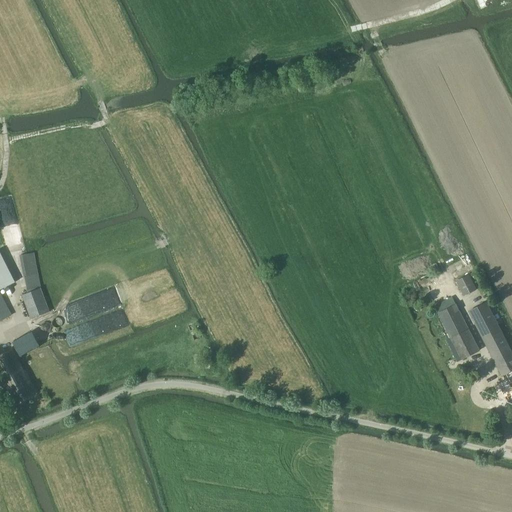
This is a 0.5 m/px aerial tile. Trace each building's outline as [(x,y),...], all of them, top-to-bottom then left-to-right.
[(27,293),(22,295),(31,319),(49,312),(40,288),(38,274),(23,277),(27,293)] [(463,295),(476,289),(469,275),(456,281),(463,295)] [(0,320),(11,315),(0,292),(0,320)] [(511,352),(486,302),(468,311),(501,376),(508,372),(511,379),(500,385),(508,399),(511,397),(511,352)] [(462,359),(479,350),(455,304),(437,313),(462,359)] [(0,380),(13,405),(35,393),(12,349),(0,354),(0,380)]
